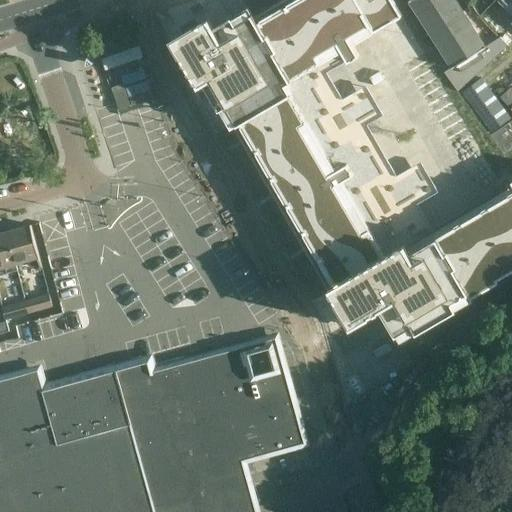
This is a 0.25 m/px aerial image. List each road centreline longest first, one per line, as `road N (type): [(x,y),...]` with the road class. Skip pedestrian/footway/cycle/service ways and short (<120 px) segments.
road 1 (unknown): [(345,464),(511,286)]
road 2 (residential): [(0,185),(62,166),(77,153),(37,5)]
